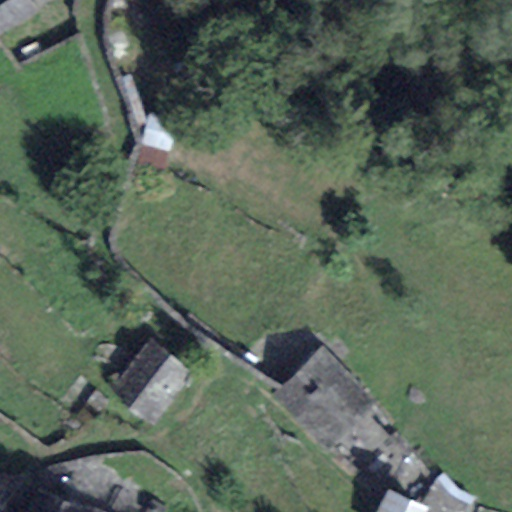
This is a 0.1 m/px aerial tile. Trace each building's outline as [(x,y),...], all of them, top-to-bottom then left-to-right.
[(0,0),(0,31),(36,12),(35,9),(49,0),(0,0)] [(194,373),(146,335),(102,389),(151,428),(194,373)] [(382,399),(324,344),(275,396),(333,451),(382,399)] [(0,509),(13,488),(0,480),(0,509)] [(81,511),(36,489),(24,511),(81,511)] [(424,511),(426,509),(387,490),(375,511),(424,511)]
